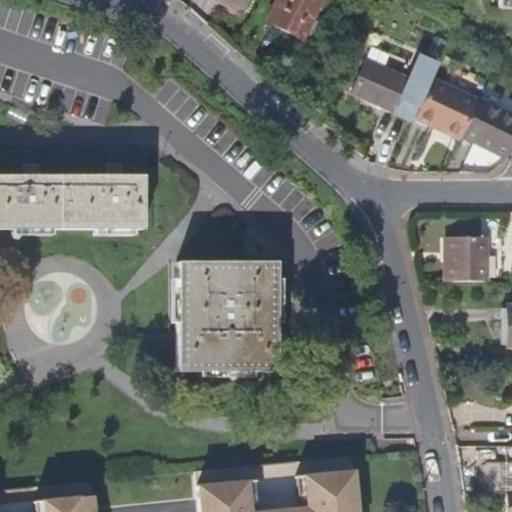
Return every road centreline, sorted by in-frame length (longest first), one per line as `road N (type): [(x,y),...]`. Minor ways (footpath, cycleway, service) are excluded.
road 1 (residential): [(436,418),(350,414),(307,253),(126,93),(0,47)]
road 2 (residential): [(121,0),(227,52),(355,166),(378,206)]
road 3 (residential): [(378,206),(436,418)]
road 4 (unclassified): [(378,206),(499,194)]
